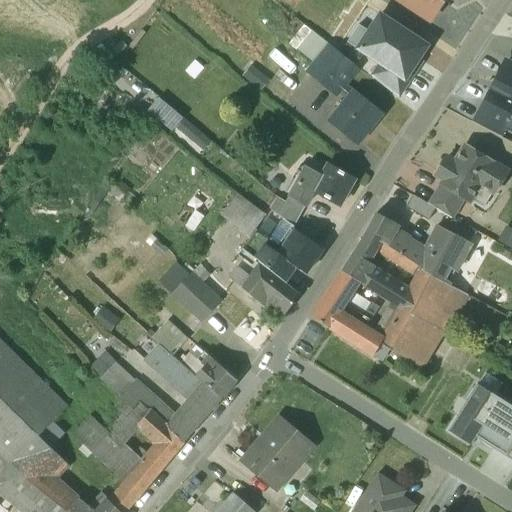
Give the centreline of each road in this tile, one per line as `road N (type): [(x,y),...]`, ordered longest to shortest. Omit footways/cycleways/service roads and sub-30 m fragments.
road 1 (residential): [(502,0),(274,355)]
road 2 (residential): [(274,355),(511,503)]
road 3 (unclassified): [(147,511),(274,355)]
